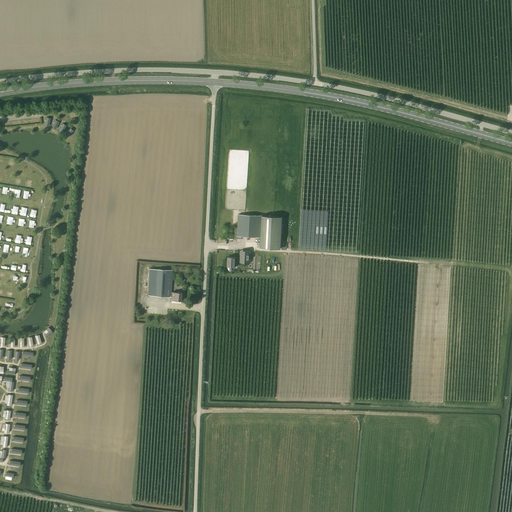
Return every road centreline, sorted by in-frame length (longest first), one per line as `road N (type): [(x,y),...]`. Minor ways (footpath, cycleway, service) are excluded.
road 1 (unclassified): [(193,511),(215,82)]
road 2 (primary): [(511,143),(357,102),(215,82)]
road 3 (unknown): [(198,409),(417,414)]
road 4 (unclassified): [(0,82),(125,70),(216,72)]
road 5 (primary): [(215,82),(0,92)]
road 6 (unclassified): [(511,133),(314,83)]
